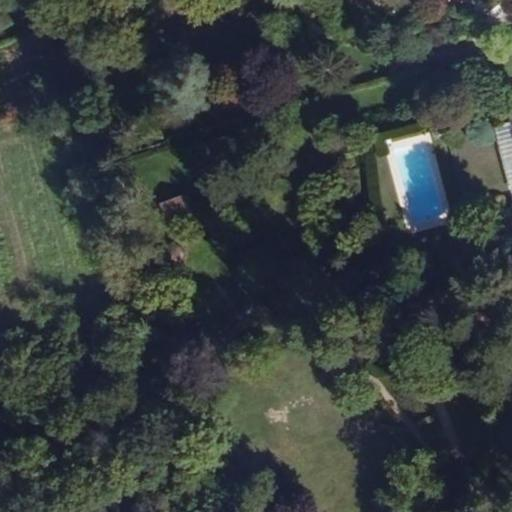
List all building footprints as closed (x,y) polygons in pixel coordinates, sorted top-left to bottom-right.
[(446,133),(442,117),(433,119),(437,135),(446,133)] [(511,122),(497,126),(511,179),(511,122)] [(134,190),(124,167),(113,171),(123,195),(134,190)] [(195,212),(187,195),(162,205),(169,223),(195,212)] [(186,256),(182,247),(174,244),(165,247),(160,257),(163,264),(174,269),(182,265),(186,256)]
